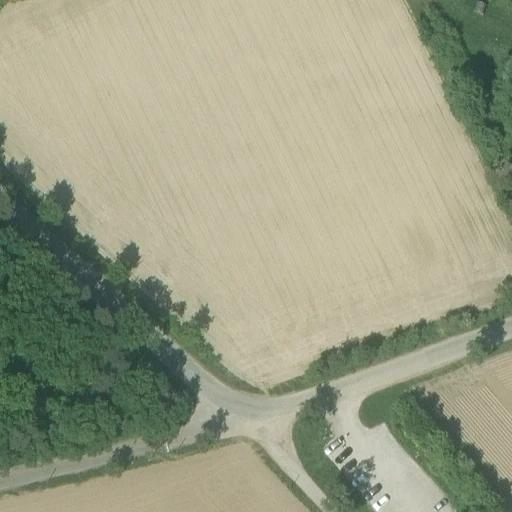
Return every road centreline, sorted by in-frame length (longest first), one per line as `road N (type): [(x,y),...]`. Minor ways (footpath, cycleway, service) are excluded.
road 1 (unclassified): [(511,322),(248,418)]
road 2 (unclassified): [(248,418),(0,479)]
road 3 (unclassified): [(248,418),(336,511)]
